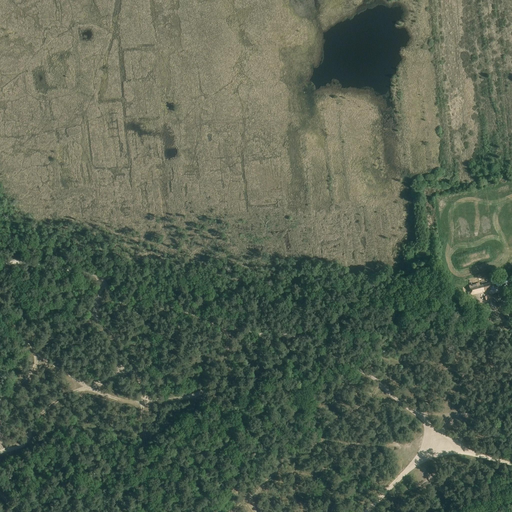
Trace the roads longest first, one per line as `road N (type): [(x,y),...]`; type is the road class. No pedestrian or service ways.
road 1 (track): [(0,261),(87,272),(128,304),(307,340),(382,387)]
road 2 (track): [(228,329),(219,384),(179,399),(131,403),(89,389),(38,355),(0,301)]
road 3 (track): [(0,407),(50,341),(98,321),(114,338),(121,372)]
road 4 (track): [(382,387),(284,461),(235,511)]
road 5 (track): [(0,452),(24,444),(37,417),(65,394),(121,372)]
road 6 (track): [(492,459),(435,456),(405,471),(366,511)]
road 7 (track): [(254,511),(219,470),(214,387)]
road 8 (track): [(320,441),(413,446),(436,432)]
